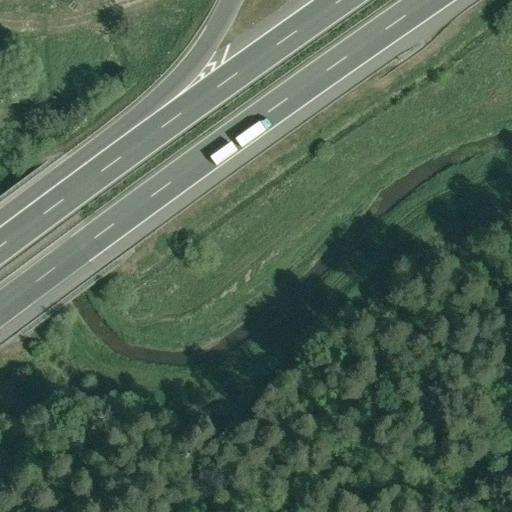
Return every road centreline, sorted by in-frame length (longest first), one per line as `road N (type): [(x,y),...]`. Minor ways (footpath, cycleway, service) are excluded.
road 1 (motorway): [(0,313),(436,0)]
road 2 (motorway): [(349,0),(0,246)]
